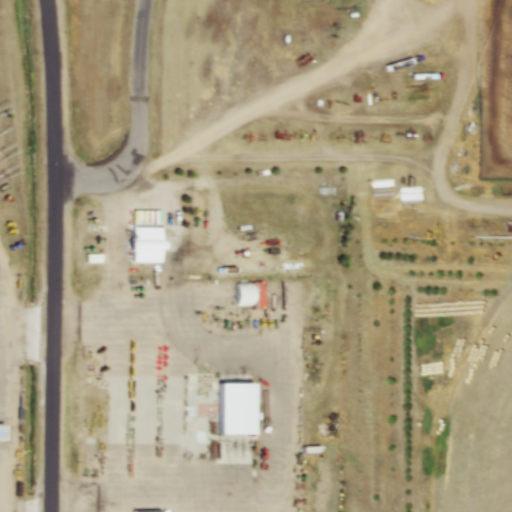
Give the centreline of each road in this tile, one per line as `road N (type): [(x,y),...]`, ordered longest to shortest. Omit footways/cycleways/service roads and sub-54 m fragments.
road 1 (tertiary): [(53,511),(50,0)]
road 2 (tertiary): [(54,174),(111,179),(132,162),(149,0)]
